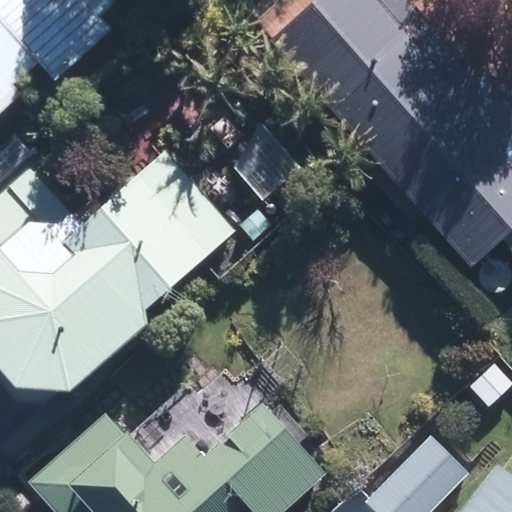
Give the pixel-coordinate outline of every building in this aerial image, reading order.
[(0,0),(0,118),(32,90),(17,74),(46,48),(63,67),(137,1),(136,0),(0,0)] [(511,81),(437,0),(260,0),(236,23),(472,282),(500,256),(511,268),(511,81)] [(83,392),(239,233),(177,152),(60,240),(40,214),(0,244),(0,368),(24,397),(83,392)] [(118,409),(34,488),(56,511),(290,511),(340,467),(279,401),(221,456),(184,416),(152,446),(118,409)] [(433,433),(365,499),(377,511),(424,511),(468,469),(433,433)] [(511,511),(511,475),(499,465),(461,511),(511,511)]
